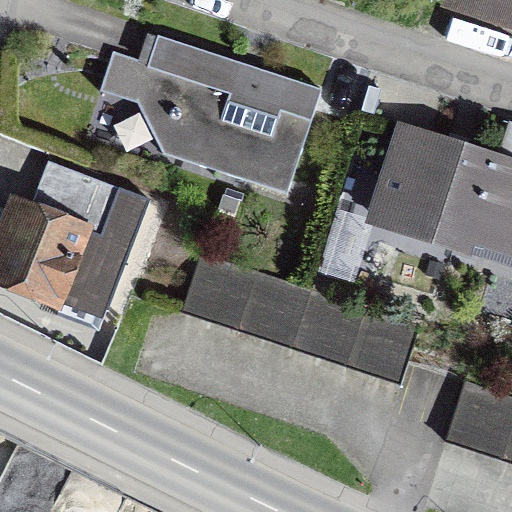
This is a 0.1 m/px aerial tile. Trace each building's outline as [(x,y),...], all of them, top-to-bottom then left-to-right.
[(511,0),(444,0),(444,3),(511,26),(511,0)] [(100,91),(173,113),(163,153),(287,195),(322,90),(158,36),(149,63),(113,52),(100,91)] [(511,250),(511,169),(402,133),(375,219),(466,248),(470,236),(511,250)] [(15,204),(0,242),(0,280),(59,304),(87,233),(102,239),(122,190),(53,165),(35,212),(15,204)] [(401,385),(420,325),(201,252),(181,312),(401,385)] [(511,396),(464,380),(445,442),(511,463),(511,396)]
